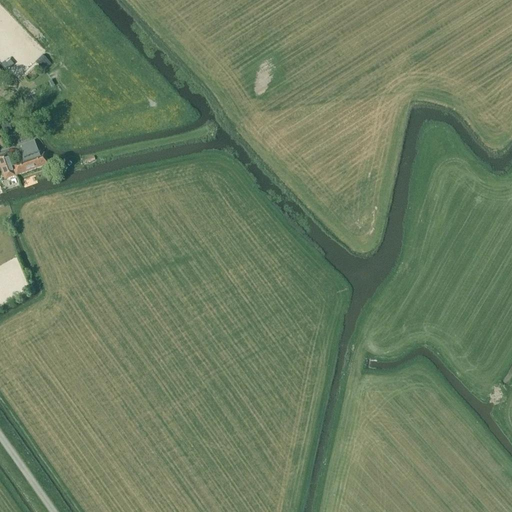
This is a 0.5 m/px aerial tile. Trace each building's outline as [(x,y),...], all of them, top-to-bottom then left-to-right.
[(45,71),(52,64),(45,56),(37,63),(45,71)] [(6,69),(14,65),(10,58),(2,62),(6,69)] [(0,121),(0,123),(3,133),(11,131),(8,120),(0,121)] [(33,139),(30,131),(20,134),(21,143),(33,139)] [(21,146),(23,162),(11,166),(15,177),(48,165),(44,154),(39,156),(36,147),(34,141),(21,146)] [(0,167),(4,180),(15,177),(11,166),(7,155),(0,157),(0,167)]
